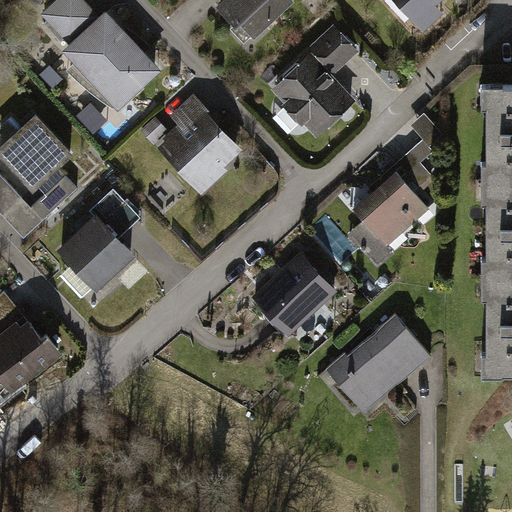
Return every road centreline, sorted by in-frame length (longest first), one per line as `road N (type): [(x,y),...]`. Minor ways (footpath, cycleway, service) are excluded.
road 1 (residential): [(114,361),(308,188)]
road 2 (residential): [(308,188),(136,0)]
road 3 (residential): [(114,361),(0,241)]
road 4 (residential): [(308,188),(416,89)]
road 5 (residential): [(0,451),(114,361)]
